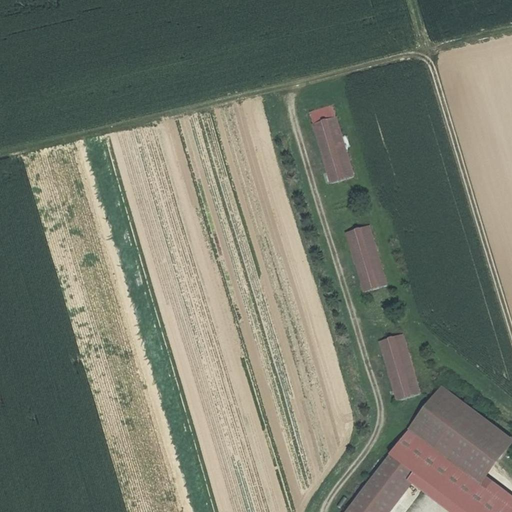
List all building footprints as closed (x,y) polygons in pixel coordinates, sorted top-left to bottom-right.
[(333,107),(310,113),(314,124),(336,117),(333,107)] [(336,117),(314,124),(332,184),(355,177),(336,117)] [(369,226),(347,233),(365,293),(387,286),(369,226)] [(403,335),(380,342),(398,401),(421,394),(403,335)] [(511,433),(444,386),(409,430),(484,487),(511,450),(511,433)] [(347,511),(511,511),(511,507),(484,487),(409,430),(347,511)]
